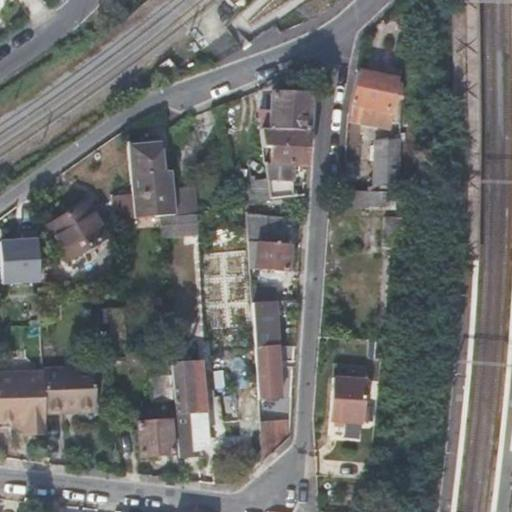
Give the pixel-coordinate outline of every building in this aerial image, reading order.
[(479,0),(452,0),(452,25),(458,262),(481,261),(483,143),(479,0)] [(392,79),(356,70),(347,110),(346,113),(383,120),(392,79)] [(267,110),(255,109),(258,127),(307,130),(309,94),(269,91),(267,110)] [(269,161),(289,163),(304,164),(307,130),(258,127),(261,145),(270,146),(269,161)] [(395,180),(397,136),(374,136),(372,180),(395,180)] [(133,217),(174,212),(172,187),(170,172),(160,174),(157,138),(127,142),(131,192),(133,217)] [(263,161),(269,196),(291,195),(292,180),(288,180),(289,163),(269,161),(263,161)] [(172,187),(174,212),(195,209),(193,184),(172,187)] [(341,206),(389,210),(390,194),(342,190),(341,206)] [(112,218),(133,217),(131,192),(109,194),(112,218)] [(84,200),(40,223),(59,260),(104,238),(84,200)] [(283,219),(245,215),(247,241),(249,262),(254,263),(254,267),(286,270),(289,245),(280,244),(283,219)] [(377,216),(375,248),(390,249),(392,218),(377,216)] [(0,241),(1,286),(43,285),(41,240),(0,241)] [(275,289),(250,291),(251,302),(273,300),(276,300),(275,289)] [(295,308),(295,298),(290,299),(276,300),(273,300),(273,305),(282,304),(283,309),(295,308)] [(273,300),(251,302),(254,347),(276,345),(273,305),(273,300)] [(108,307),(109,332),(125,331),(122,305),(108,307)] [(276,345),(254,347),(257,381),(261,380),(270,380),(279,380),(276,345)] [(173,395),(170,352),(146,354),(149,397),(173,395)] [(192,364),(172,366),(175,391),(176,391),(176,400),(175,401),(175,403),(176,403),(181,456),(186,456),(186,466),(200,465),(199,455),(203,455),(203,445),(208,445),(205,411),(193,412),(191,389),(194,389),(192,364)] [(93,368),(41,370),(41,376),(43,415),(65,414),(64,410),(96,407),(93,368)] [(0,422),(20,422),(21,435),(44,433),(43,415),(41,376),(0,378),(0,422)] [(368,428),(370,380),(332,378),(330,427),(368,428)] [(257,381),(257,392),(257,394),(279,392),(279,380),(270,380),(261,380),(257,381)] [(240,426),(260,425),(259,421),(257,394),(257,392),(237,393),(240,426)] [(136,422),(157,420),(156,413),(136,414),(136,422)] [(170,419),(157,420),(136,422),(139,455),(173,452),(170,419)] [(260,425),(262,453),(275,445),(274,420),(259,421),(260,425)] [(338,476),(365,478),(368,450),(341,448),(340,455),(338,455),(338,476)]
